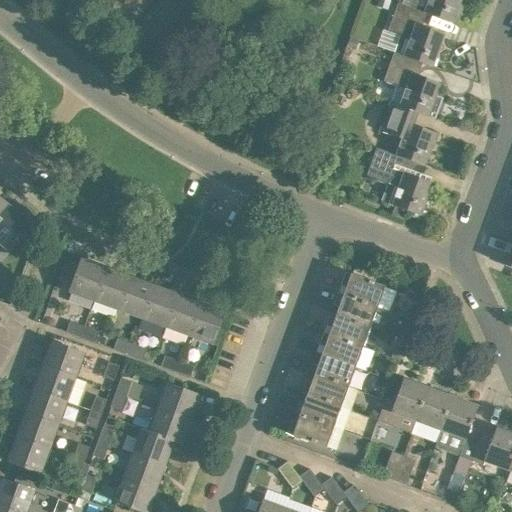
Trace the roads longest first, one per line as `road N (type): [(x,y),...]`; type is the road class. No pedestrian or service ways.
road 1 (residential): [(324,211),(229,173),(104,103),(0,17)]
road 2 (residential): [(217,511),(324,211)]
road 3 (residential): [(452,259),(510,122),(511,77)]
road 4 (residential): [(452,259),(324,211)]
road 5 (residential): [(511,375),(452,259)]
